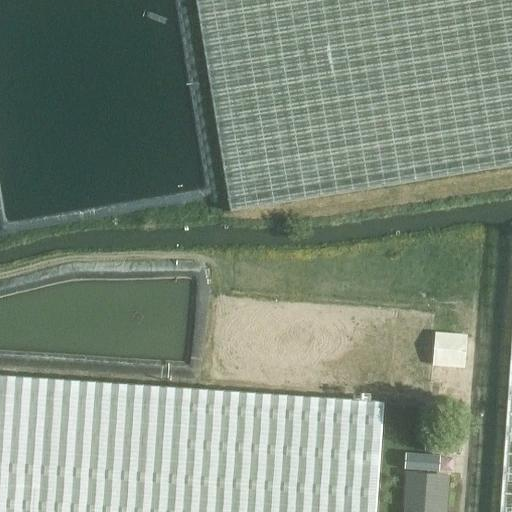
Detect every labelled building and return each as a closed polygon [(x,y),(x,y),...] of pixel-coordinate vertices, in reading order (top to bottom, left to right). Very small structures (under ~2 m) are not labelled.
[(511,0),(195,0),(230,212),(383,187),(511,166),(511,0)] [(511,511),(511,331),(499,511),(511,511)] [(435,333),(432,366),(464,369),(467,336),(435,333)] [(0,511),(376,511),(384,404),(0,377),(0,511)] [(444,511),(447,477),(407,474),(404,511),(444,511)]
